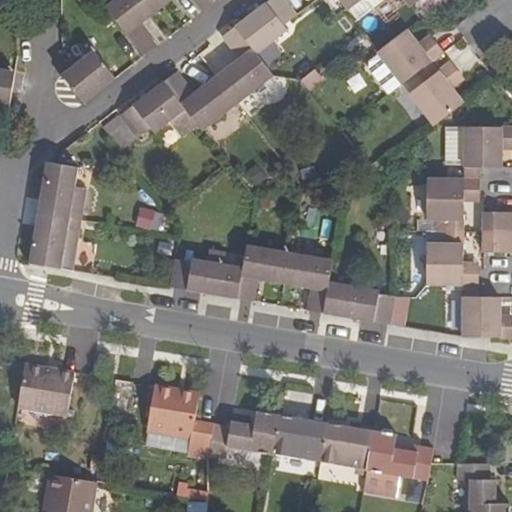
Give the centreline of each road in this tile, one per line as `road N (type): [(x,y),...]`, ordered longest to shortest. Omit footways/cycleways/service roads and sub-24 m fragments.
road 1 (residential): [(511,383),(0,295)]
road 2 (residential): [(21,161),(234,0)]
road 3 (residential): [(21,161),(42,46),(41,0)]
